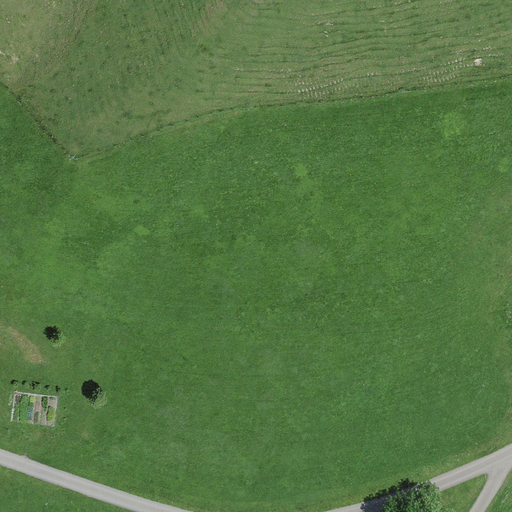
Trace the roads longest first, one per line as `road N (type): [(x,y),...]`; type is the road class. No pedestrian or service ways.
road 1 (track): [(159,511),(0,457)]
road 2 (track): [(511,454),(373,511)]
